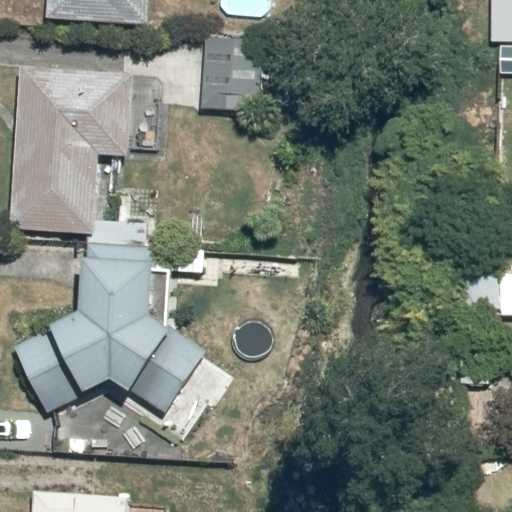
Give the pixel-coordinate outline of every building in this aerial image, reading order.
[(161,0),(59,0),(58,19),(160,23),(161,0)] [(511,0),(498,0),(498,46),(511,46),(511,0)] [(273,38),(207,38),(207,108),(273,108),(273,38)] [(163,152),(165,106),(196,107),(198,45),(151,43),(150,79),(26,74),(20,229),(104,233),(107,150),(163,152)] [(164,187),(123,187),(123,212),(164,212),(164,187)] [(163,270),(93,272),(94,308),(25,345),(60,409),(120,376),(166,410),(216,343),(163,303),(163,270)] [(48,511),(135,511),(136,494),(88,493),(88,503),(71,502),(71,490),(49,489),(48,511)]
